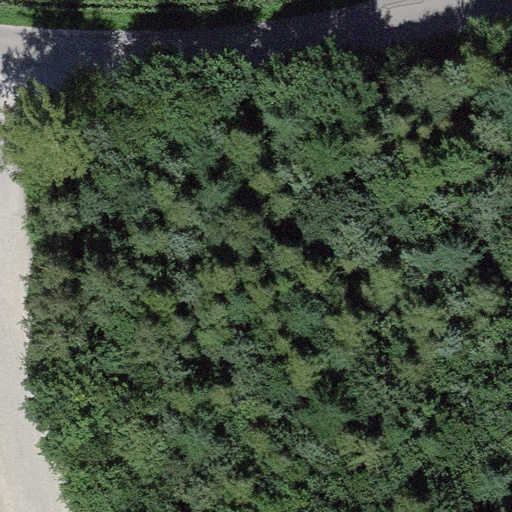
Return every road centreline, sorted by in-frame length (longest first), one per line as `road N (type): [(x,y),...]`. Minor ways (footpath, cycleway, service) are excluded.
road 1 (unclassified): [(0,64),(225,56),(490,0)]
road 2 (track): [(78,511),(0,106)]
